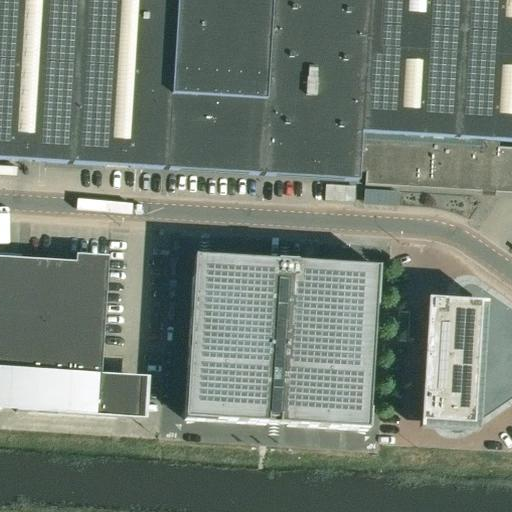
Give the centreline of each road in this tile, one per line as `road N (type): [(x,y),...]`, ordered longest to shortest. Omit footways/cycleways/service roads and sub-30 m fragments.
road 1 (unclassified): [(511,276),(443,235),(0,205)]
road 2 (unknown): [(154,216),(165,407),(178,433),(365,445)]
road 3 (unknown): [(379,231),(390,418)]
